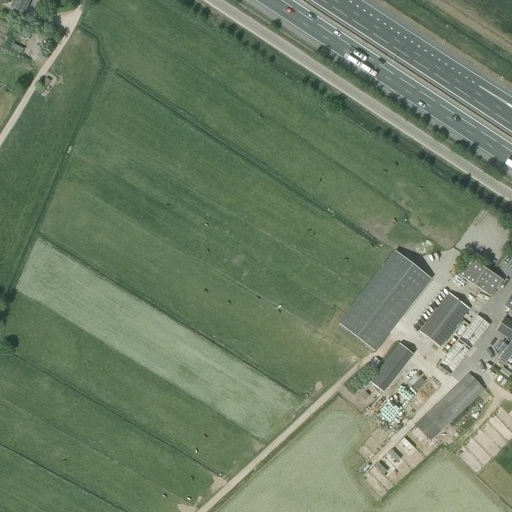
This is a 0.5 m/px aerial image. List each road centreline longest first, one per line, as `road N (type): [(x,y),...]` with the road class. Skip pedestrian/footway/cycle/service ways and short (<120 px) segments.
road 1 (unclassified): [(205,0),(511,200)]
road 2 (motorway): [(274,0),(511,156)]
road 3 (track): [(200,511),(401,330)]
road 4 (motorway): [(471,93),(328,0)]
road 5 (track): [(84,0),(0,136)]
